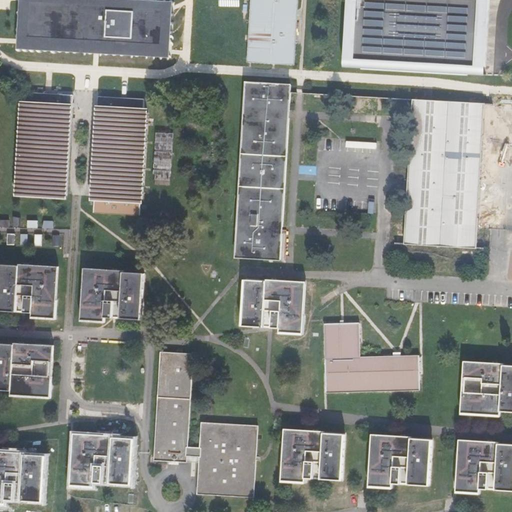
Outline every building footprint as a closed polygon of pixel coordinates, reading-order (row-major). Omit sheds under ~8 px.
[(144,0),(21,0),(18,42),(18,49),(95,54),(172,58),(172,52),(175,2),(144,0)] [(295,65),(299,0),(251,0),(248,62),(295,65)] [(489,0),(347,0),(344,70),(485,77),(489,0)] [(291,93),(291,84),(247,81),(237,258),(281,261),(291,93)] [(61,197),(68,96),(27,92),(16,103),(10,193),(61,197)] [(143,203),(148,103),(145,103),(145,99),(98,96),(92,200),(143,203)] [(477,248),(485,104),(428,100),(413,99),(405,244),(477,248)] [(172,181),(175,132),(157,132),(155,181),(172,181)] [(0,219),(0,227),(9,228),(10,220),(0,219)] [(7,234),(7,245),(15,245),(15,234),(7,234)] [(35,235),(34,247),(42,247),(43,235),(35,235)] [(52,302),(54,268),(0,264),(0,310),(25,312),(26,295),(34,295),(34,311),(33,319),(56,320),(57,303),(52,302)] [(141,273),(85,270),(83,304),(77,304),(76,321),(99,323),(99,315),(100,300),(109,300),(108,318),(138,320),(141,273)] [(304,335),(307,282),(268,279),(268,281),(245,279),(242,326),(272,328),(273,310),(282,311),(281,328),(281,334),(304,335)] [(34,311),(34,295),(26,295),(25,311),(34,311)] [(109,300),(100,300),(99,315),(108,316),(109,300)] [(281,328),(282,311),(273,310),(272,328),(281,328)] [(420,374),(419,357),(400,357),(397,357),(360,358),(359,324),(342,325),(325,325),(326,394),(420,392),(420,374)] [(47,378),(49,346),(0,343),(0,389),(11,390),(11,396),(51,399),(52,378),(47,378)] [(255,498),(259,425),(201,422),(200,448),(189,447),(194,353),(161,352),(154,461),(187,463),(188,456),(200,457),(197,494),(255,498)] [(511,411),(511,364),(464,362),(461,413),(501,415),(501,411),(511,411)] [(344,480),(347,434),(324,433),(324,431),(285,429),(282,482),(305,484),(306,478),(307,460),(315,461),(314,478),(321,479),(344,480)] [(134,485),(137,438),(114,437),(114,435),(74,433),(71,487),(94,488),(95,483),(96,465),(104,466),(103,481),(110,481),(110,484),(134,485)] [(431,486),(434,440),(411,438),(411,436),(372,434),(369,488),(392,489),(393,483),(394,466),(402,466),(401,484),(431,486)] [(511,490),(511,444),(499,443),(499,441),(460,439),(457,493),(480,494),(480,488),(481,471),(490,472),(489,489),(496,489),(511,490)] [(45,502),(48,456),(25,454),(25,452),(0,450),(0,504),(6,505),(6,500),(7,483),(16,483),(15,498),(22,499),(22,501),(45,502)] [(314,478),(315,461),(307,460),(306,478),(314,478)] [(103,481),(104,466),(96,465),(95,483),(103,483),(103,481)] [(401,484),(402,466),(394,466),(393,483),(401,484)] [(489,489),(490,472),(481,471),(480,488),(489,489)] [(15,498),(16,483),(7,483),(6,500),(15,500),(15,498)]
